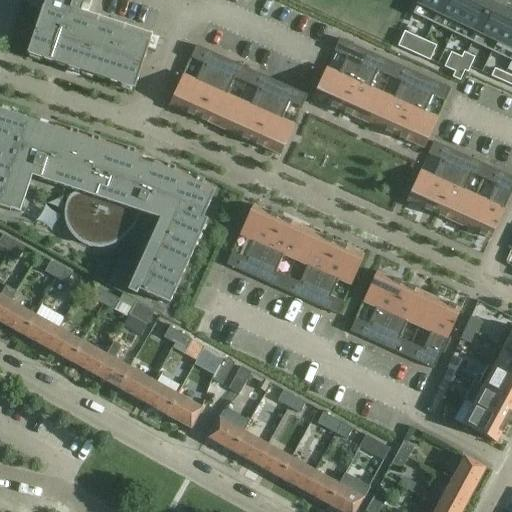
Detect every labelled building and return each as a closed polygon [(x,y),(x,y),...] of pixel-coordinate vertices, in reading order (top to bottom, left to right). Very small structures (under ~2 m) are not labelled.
[(133,91),(143,61),(147,50),(151,37),(122,27),(120,34),(69,17),(71,12),(80,14),(84,0),(31,0),(29,7),(42,11),(27,56),(29,56),(31,51),(40,54),(38,59),(68,69),(70,64),(79,67),(77,72),(81,74),(83,68),(92,71),(90,77),(133,91)] [(419,0),(417,5),(437,15),(443,0),(419,0)] [(443,0),(437,15),(457,24),(467,0),(443,0)] [(467,0),(457,24),(476,33),(492,0),(467,0)] [(511,3),(504,0),(492,0),(476,33),(496,43),(511,8),(511,3)] [(511,8),(496,43),(511,50),(511,8)] [(403,32),(400,40),(411,45),(414,37),(403,32)] [(414,37),(411,45),(421,50),(425,42),(414,37)] [(325,69),(312,100),(340,112),(367,52),(339,40),(333,52),(346,58),(338,75),(325,69)] [(400,40),(397,47),(407,52),(411,45),(400,40)] [(425,42),(421,50),(432,54),(435,47),(425,42)] [(411,45),(407,52),(418,57),(421,50),(411,45)] [(170,103),(169,106),(196,118),(210,88),(223,59),(195,46),(190,59),(202,64),(195,82),(182,76),(176,89),(170,103)] [(421,50),(418,57),(428,62),(432,54),(421,50)] [(367,52),(340,112),(368,124),(381,94),(369,89),(377,72),(389,77),(394,64),(367,52)] [(460,59),(459,61),(470,66),(473,58),(463,53),(460,59)] [(450,54),(446,61),(457,66),(459,61),(460,59),(450,54)] [(210,88),(196,118),(224,131),(238,100),(226,95),(227,94),(234,78),(245,83),(251,71),(239,66),(223,59),(210,88)] [(446,61),(443,68),(454,73),(456,68),(457,66),(446,61)] [(457,66),(456,68),(463,71),(467,73),(470,66),(459,61),(457,66)] [(381,94),(368,124),(395,136),(422,77),(406,70),(394,64),(389,77),(401,82),(393,99),(381,94)] [(454,73),(451,78),(459,82),(463,71),(456,68),(454,73)] [(494,70),(490,77),(501,82),(504,74),(494,70)] [(238,100),(224,131),(252,143),(265,113),(279,83),(263,76),(251,71),(245,83),(257,89),(250,106),(238,100)] [(511,78),(504,74),(501,82),(511,87),(511,85),(511,78)] [(422,77),(395,136),(423,149),(437,119),(424,113),(432,96),(444,102),(450,90),(422,77)] [(265,113),(252,143),(280,156),(293,126),(281,120),(288,103),(301,109),(307,96),(294,90),(279,83),(265,113)] [(0,209),(9,212),(10,211),(19,214),(31,177),(80,194),(76,195),(71,197),(68,200),(65,208),(64,216),(65,225),(68,233),(74,239),(82,245),(91,248),(102,249),(112,246),(122,238),(130,229),(136,218),(137,215),(136,212),(159,220),(126,291),(135,295),(136,291),(166,304),(204,220),(201,219),(216,188),(192,177),(155,160),(152,166),(140,162),(142,154),(124,148),(97,139),(87,135),(84,135),(55,125),(53,129),(0,111),(0,209)] [(413,188),(407,202),(434,214),(448,185),(461,155),(446,148),(433,142),(427,155),(440,161),(432,178),(420,172),(413,188)] [(448,185),(434,214),(462,227),(475,197),(463,192),(469,179),(471,175),(483,180),(489,167),(477,162),(461,155),(448,185)] [(475,197),(462,227),(490,240),(503,210),(511,190),(511,177),(504,174),(489,167),(483,180),(498,187),(491,204),(475,197)] [(231,253),(225,266),(254,278),(259,266),(267,249),(281,219),(252,206),(239,236),(251,242),(244,259),(231,253)] [(259,266),(254,278),(281,291),(287,278),(273,272),(281,255),(294,261),(308,231),(281,219),(267,249),(259,266)] [(287,278),(281,291),(308,303),(313,293),(314,290),(322,273),(335,243),(308,231),(294,261),(308,267),(300,284),(287,278)] [(2,235),(0,239),(0,247),(7,252),(13,241),(2,235)] [(13,241),(7,252),(9,253),(19,258),(25,248),(15,242),(13,241)] [(313,293),(308,303),(337,316),(342,303),(330,297),(337,280),(350,286),(364,256),(335,243),(322,273),(314,290),(313,293)] [(119,288),(131,262),(120,257),(108,283),(119,288)] [(55,279),(61,268),(50,262),(44,272),(55,279)] [(61,268),(55,279),(66,285),(72,274),(61,268)] [(355,320),(349,332),(377,345),(383,332),(391,315),(404,285),(376,273),(362,303),(375,308),(367,325),(355,320)] [(383,332),(377,345),(405,357),(410,345),(397,339),(404,321),(418,328),(431,298),(404,285),(391,315),(383,332)] [(0,320),(10,303),(15,293),(5,287),(0,295),(0,320)] [(103,305),(109,294),(98,288),(92,299),(103,305)] [(109,294),(103,305),(114,311),(120,301),(109,294)] [(410,345),(405,357),(433,370),(439,357),(446,340),(460,310),(431,298),(418,328),(432,334),(424,351),(410,345)] [(147,326),(154,313),(136,302),(128,316),(147,326)] [(10,303),(0,320),(0,323),(0,324),(24,336),(34,317),(11,304),(10,303)] [(34,317),(24,336),(24,337),(47,350),(58,330),(57,330),(36,318),(34,317)] [(470,317),(465,328),(474,333),(480,321),(470,317)] [(169,328),(163,338),(174,344),(180,333),(169,327),(169,328)] [(465,328),(460,339),(469,344),(474,333),(465,328)] [(511,329),(508,328),(498,346),(502,348),(511,353),(511,329)] [(58,330),(47,350),(48,350),(71,363),(81,345),(82,343),(59,330),(58,330)] [(180,333),(174,344),(174,345),(186,351),(191,340),(192,340),(180,334),(180,333)] [(81,345),(71,363),(72,363),(95,376),(104,359),(105,357),(83,344),(82,343),(81,345)] [(104,359),(95,376),(103,380),(118,389),(129,370),(128,369),(113,361),(121,348),(113,344),(105,357),(104,359)] [(498,346),(488,366),(493,368),(511,377),(511,353),(502,348),(498,346)] [(204,347),(193,367),(212,378),(223,358),(204,347)] [(452,356),(447,368),(457,372),(462,361),(452,356)] [(129,370),(118,389),(120,390),(142,402),(152,383),(135,373),(141,361),(136,359),(135,358),(129,370)] [(222,386),(234,364),(223,358),(212,378),(211,380),(222,386)] [(488,366),(478,385),(482,387),(511,402),(511,377),(493,368),(488,366)] [(240,367),(227,389),(228,389),(238,395),(248,377),(250,373),(240,367)] [(447,368),(442,379),(452,383),(452,382),(457,372),(447,368)] [(250,373),(248,377),(258,382),(258,383),(256,386),(255,388),(264,393),(265,393),(266,390),(268,385),(269,383),(251,373),(250,373)] [(472,382),(462,401),(463,401),(472,406),(508,425),(509,425),(511,418),(511,402),(482,387),(478,385),(472,382)] [(152,383),(142,402),(144,403),(165,415),(176,396),(155,384),(152,383)] [(283,391),(277,402),(287,408),(293,397),(283,391)] [(176,396),(165,415),(166,416),(190,429),(200,410),(177,397),(176,396)] [(293,397),(287,408),(288,408),(299,414),(306,403),(304,402),(294,397),(293,397)] [(432,400),(427,411),(437,416),(438,414),(442,405),(432,400)] [(472,406),(462,425),(498,444),(508,425),(472,406)] [(219,421),(209,439),(210,440),(232,452),(243,434),(247,426),(246,421),(245,421),(228,412),(223,413),(219,421)] [(335,434),(341,423),(323,413),(317,424),(335,434)] [(341,423),(335,434),(346,440),(352,429),(341,423)] [(243,434),(232,452),(255,465),(266,447),(243,434)] [(367,453),(374,442),(365,437),(359,448),(367,453)] [(400,448),(397,453),(408,459),(414,447),(403,442),(403,441),(400,448)] [(266,447),(255,465),(258,467),(279,478),(289,460),(266,447)] [(397,453),(391,464),(402,470),(408,459),(397,453)] [(450,482),(449,484),(471,496),(472,495),(485,470),(463,458),(450,482)] [(289,460),(279,478),(281,479),(303,491),(313,473),(290,460),(289,460)] [(313,473),(303,491),(305,492),(328,505),(338,487),(313,473)] [(338,487),(328,505),(339,511),(355,511),(367,490),(369,487),(367,486),(358,481),(345,474),(343,478),(338,487)] [(449,484),(437,507),(446,511),(462,511),(471,496),(449,484)] [(377,490),(371,501),(382,507),(388,496),(377,490)] [(371,501),(365,511),(379,511),(382,507),(371,501)]
